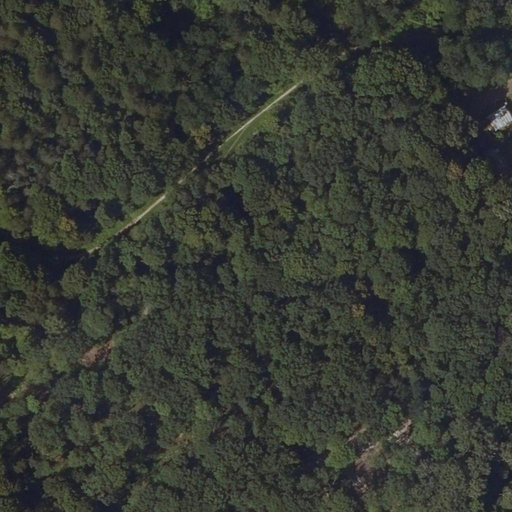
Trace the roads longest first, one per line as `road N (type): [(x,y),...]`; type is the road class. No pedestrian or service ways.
road 1 (track): [(0,367),(400,380)]
road 2 (track): [(237,0),(0,219)]
road 3 (track): [(511,325),(400,380),(499,511)]
